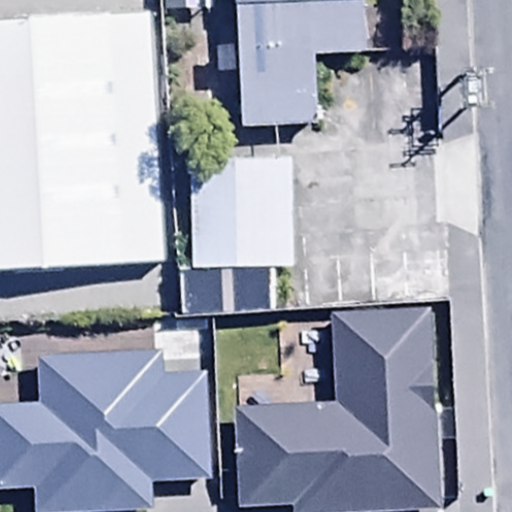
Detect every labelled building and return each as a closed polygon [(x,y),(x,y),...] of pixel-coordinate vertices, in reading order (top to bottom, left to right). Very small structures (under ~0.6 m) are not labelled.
[(0,0),(0,96),(19,96),(20,107),(0,107),(0,196),(78,195),(77,93),(61,94),(61,69),(97,69),(96,0),(0,0)] [(205,15),(204,0),(155,0),(156,17),(205,15)] [(358,0),(227,0),(234,129),(304,126),(301,58),(361,56),(358,0)] [(288,276),(284,159),(183,162),(187,272),(171,272),(174,372),(232,370),(231,345),(270,344),(267,277),(288,276)] [(443,303),(314,309),(316,351),(445,346),(443,303)] [(280,398),(129,398),(128,511),(322,511),(323,430),(280,429),(280,398)]
